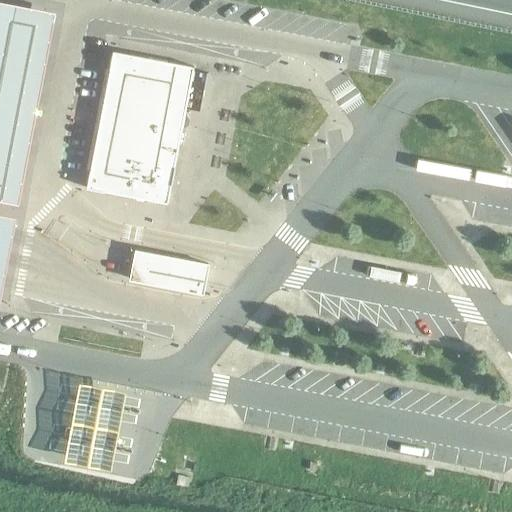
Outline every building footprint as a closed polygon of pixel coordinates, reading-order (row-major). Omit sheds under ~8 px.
[(51,19),(0,9),(0,206),(16,209),(35,104),(51,19)] [(181,112),(189,70),(108,56),(84,192),(165,206),(181,112)] [(12,225),(0,222),(0,291),(6,260),(12,225)] [(200,297),(206,267),(133,254),(127,283),(200,297)] [(124,387),(77,379),(70,416),(62,458),(110,467),(118,425),(124,387)]
